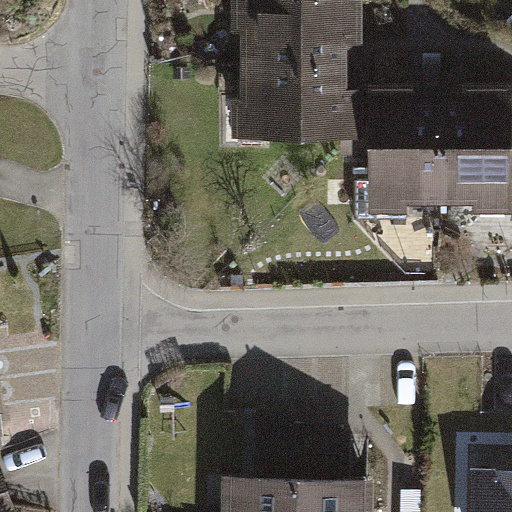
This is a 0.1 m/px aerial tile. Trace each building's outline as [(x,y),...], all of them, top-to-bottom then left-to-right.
[(361,0),(230,0),(230,13),(238,13),(238,81),(230,81),(230,127),(361,128),(361,65),(361,0)] [(412,65),(361,65),(361,128),(360,201),(409,201),(409,187),(469,187),(469,202),(511,202),(511,179),(507,180),(507,126),(511,125),(511,85),(510,85),(510,68),(460,68),(460,83),(412,82),(412,65)] [(254,416),(254,460),(342,462),(343,417),(254,416)] [(222,460),(221,511),(371,511),(372,463),(342,462),(254,460),(222,460)] [(511,511),(511,460),(470,460),(469,511),(511,511)] [(17,511),(1,473),(0,473),(0,511),(17,511)]
